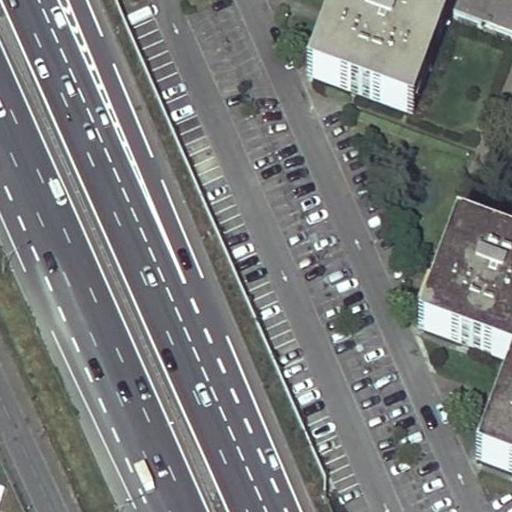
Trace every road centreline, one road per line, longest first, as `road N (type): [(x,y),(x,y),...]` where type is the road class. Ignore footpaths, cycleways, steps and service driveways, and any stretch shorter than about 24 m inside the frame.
road 1 (motorway): [(0,118),(176,511)]
road 2 (motorway): [(188,348),(28,0)]
road 3 (motorway): [(188,348),(174,221),(81,0)]
road 4 (motorway): [(263,511),(188,348)]
road 5 (unclassified): [(0,399),(52,511)]
